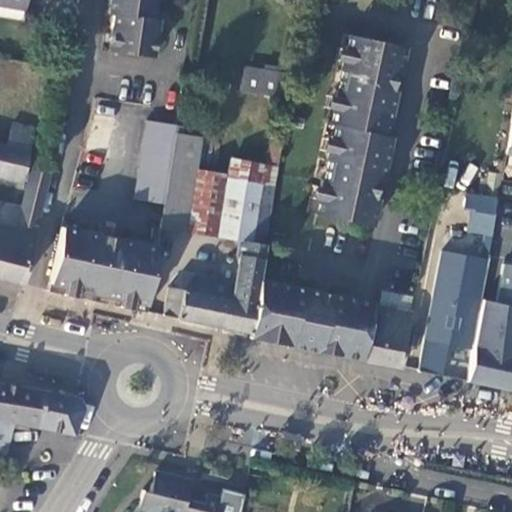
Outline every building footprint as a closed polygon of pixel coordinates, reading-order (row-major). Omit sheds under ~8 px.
[(23,0),(0,0),(0,4),(22,8),(23,0)] [(152,60),(157,26),(157,22),(149,21),(151,0),(107,0),(106,15),(113,16),(112,28),(117,37),(115,55),(152,60)] [(108,54),(115,55),(117,37),(112,28),(108,54)] [(405,50),(349,38),(331,128),(337,130),(334,146),(329,147),(319,199),(322,204),(320,218),(372,228),(377,203),(375,202),(378,185),(381,186),(391,140),(386,139),(396,92),(393,91),(396,74),(400,75),(405,50)] [(243,65),(239,93),(275,98),(279,70),(243,65)] [(134,199),(163,204),(165,191),(175,133),(176,124),(148,119),(134,199)] [(10,124),(5,146),(26,151),(32,129),(10,124)] [(201,138),(175,133),(165,191),(163,204),(159,228),(185,233),(187,233),(197,176),(203,138),(201,138)] [(0,176),(19,181),(26,151),(5,146),(0,145),(0,176)] [(231,162),(227,182),(218,239),(242,243),(263,245),(268,213),(275,170),(231,162)] [(0,278),(21,284),(48,174),(30,170),(21,209),(0,203),(0,278)] [(227,182),(197,176),(187,233),(218,239),(227,182)] [(99,239),(62,231),(50,285),(146,304),(155,251),(119,243),(99,239)] [(100,231),(99,239),(119,243),(121,235),(100,231)] [(237,288),(226,285),(225,289),(224,295),(223,301),(228,302),(224,330),(248,335),(257,283),(263,245),(242,243),(237,274),(239,274),(237,288)] [(444,253),(421,373),(444,377),(450,346),(471,350),(487,261),(444,253)] [(499,304),(483,301),(469,382),(511,391),(511,266),(506,265),(499,304)] [(187,294),(217,299),(218,294),(224,295),(225,289),(216,287),(189,282),(187,294)] [(409,313),(379,307),(366,304),(350,301),(290,290),(257,283),(248,335),(247,339),(274,344),(341,358),(364,362),(397,369),(409,314),(409,313)] [(49,293),(145,313),(146,304),(50,285),(49,293)] [(217,299),(187,294),(178,292),(172,319),(224,330),(228,302),(223,301),(224,295),(218,294),(217,299)] [(44,394),(0,386),(0,453),(7,454),(13,423),(39,428),(44,394)] [(39,428),(74,435),(84,410),(79,400),(44,394),(39,428)] [(240,511),(245,491),(222,486),(220,496),(207,493),(206,495),(204,504),(186,500),(188,491),(191,480),(154,471),(149,492),(142,490),(138,507),(134,511),(240,511)] [(206,495),(188,491),(186,500),(204,504),(206,495)]
